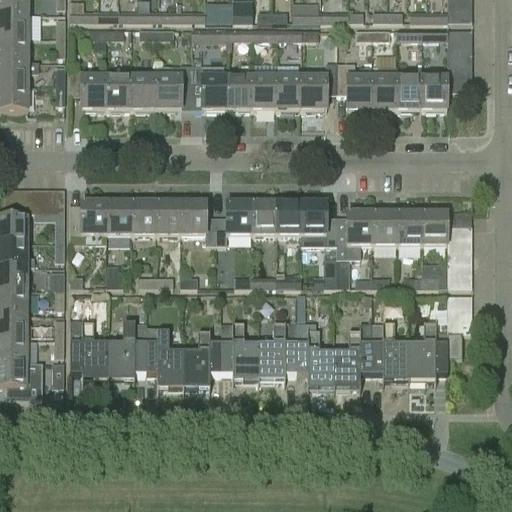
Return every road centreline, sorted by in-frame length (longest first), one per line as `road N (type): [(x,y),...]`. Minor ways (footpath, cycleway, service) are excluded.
road 1 (residential): [(511,497),(459,466),(405,448),(0,439)]
road 2 (residential): [(505,163),(0,162)]
road 3 (residential): [(511,425),(502,395),(505,163)]
road 4 (residential): [(505,163),(504,0)]
